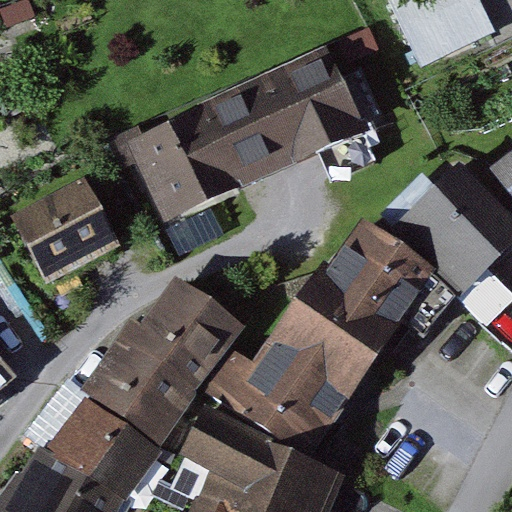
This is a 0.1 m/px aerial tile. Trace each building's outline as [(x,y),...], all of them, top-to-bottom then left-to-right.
[(388,0),(419,77),(493,48),(473,0),(388,0)] [(131,148),(168,230),(358,142),(321,61),(131,148)] [(511,150),(478,177),(511,220),(511,150)] [(389,233),(457,300),(509,249),(441,181),(389,233)] [(4,226),(36,290),(109,253),(77,189),(4,226)] [(218,404),(305,465),(410,314),(391,301),(412,270),(345,223),(218,404)] [(0,502),(0,511),(124,511),(150,474),(184,422),(239,339),(166,291),(0,502)] [(150,474),(207,511),(318,511),(327,491),(233,454),(184,422),(150,474)]
